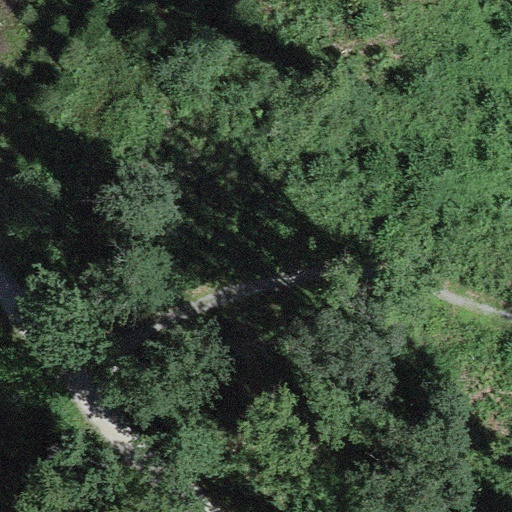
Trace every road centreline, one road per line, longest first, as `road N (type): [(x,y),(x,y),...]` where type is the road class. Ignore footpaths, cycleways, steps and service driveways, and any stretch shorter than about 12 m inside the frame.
road 1 (track): [(0,280),(105,420)]
road 2 (track): [(105,420),(127,449),(217,511)]
